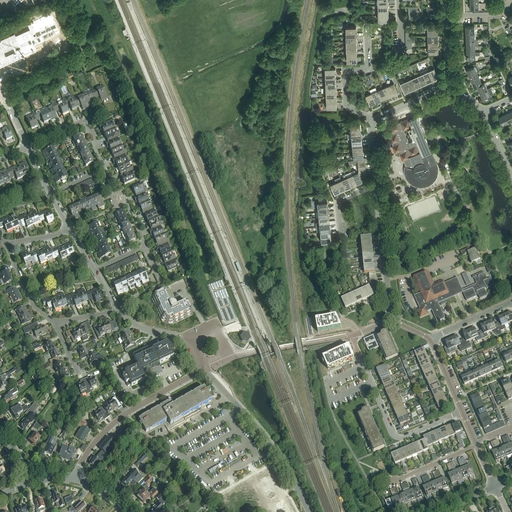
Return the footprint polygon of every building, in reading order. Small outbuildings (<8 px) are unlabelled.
[(15,33),(0,39),(0,67),(42,49),(39,43),(60,33),(51,13),(27,24),(30,29),(16,35),(15,33)] [(479,71),(476,64),(471,65),(472,67),(466,69),(469,76),(477,72),(479,71)] [(427,83),(433,81),(428,71),(427,69),(422,72),(423,74),(427,83)] [(434,69),(428,71),(433,81),(438,78),(434,69)] [(477,72),(469,76),(472,82),(479,78),(477,72)] [(423,74),(417,76),(422,86),(427,83),(423,74)] [(417,76),(412,79),(416,88),(422,86),(417,76)] [(479,78),(472,82),(474,87),(477,86),(482,84),(479,78)] [(412,79),(406,81),(411,91),(416,88),(412,79)] [(401,84),(405,93),(411,91),(406,81),(401,84)] [(480,92),(488,89),(485,83),(482,84),(477,86),(480,92)] [(394,84),(388,86),(392,96),(398,93),(394,84)] [(387,98),(392,96),(388,86),(383,89),(387,98)] [(95,90),(95,89),(93,90),(96,97),(99,95),(101,101),(108,98),(102,87),(95,90)] [(488,89),(480,92),(482,98),(486,97),(487,99),(491,97),(490,95),(494,93),(491,87),(488,89)] [(383,89),(377,91),(381,101),(387,98),(383,89)] [(91,92),(83,95),(89,107),(95,104),(93,98),(96,97),(93,90),(91,91),(91,92)] [(377,91),(372,93),(376,103),(381,101),(377,91)] [(366,96),(370,106),(376,103),(372,93),(366,96)] [(80,104),(83,110),(89,107),(83,95),(76,98),(75,94),(73,95),(73,96),(74,99),(77,105),(80,104)] [(78,108),(77,105),(74,99),(73,96),(66,99),(65,99),(64,97),(62,97),(63,100),(66,106),(69,105),(72,111),(78,108)] [(53,102),(54,104),(57,110),(60,109),(63,115),(69,112),(66,106),(63,100),(56,104),(55,101),(53,102)] [(52,106),(45,109),(50,121),(56,118),(54,112),(57,110),(54,104),(52,105),(52,106)] [(44,124),(50,121),(45,109),(38,112),(36,109),(34,110),(38,119),(41,117),(44,124)] [(38,119),(34,110),(32,110),(33,114),(26,117),(31,129),(38,126),(36,122),(35,120),(38,119)] [(499,117),(502,125),(508,122),(505,114),(499,117)] [(394,135),(389,137),(393,146),(392,146),(395,154),(396,155),(399,156),(400,156),(402,161),(403,161),(406,166),(405,167),(405,171),(405,175),(407,179),(410,182),(413,184),(413,185),(417,186),(421,187),(425,187),(429,185),(431,184),(432,183),(435,180),(437,176),(438,172),(438,168),(437,164),(438,164),(433,152),(432,152),(427,141),(428,140),(426,136),(419,120),(418,120),(419,119),(417,115),(412,117),(413,118),(409,120),(409,119),(398,123),(397,122),(390,125),(393,133),(394,135)] [(104,134),(115,129),(112,124),(114,123),(112,120),(102,124),(99,126),(99,127),(101,132),(103,131),(104,134)] [(7,126),(0,129),(0,135),(1,138),(4,136),(6,141),(12,138),(11,136),(9,131),(7,126)] [(108,142),(117,138),(120,136),(119,133),(117,134),(115,129),(104,134),(106,139),(108,142)] [(73,143),(74,145),(84,140),(82,135),(80,135),(73,138),(75,142),(73,143)] [(110,148),(111,151),(121,146),(117,138),(108,142),(105,143),(107,146),(108,149),(110,148)] [(77,147),(78,150),(87,146),(84,140),(74,145),(75,148),(77,147)] [(80,153),(81,156),(90,152),(87,146),(78,150),(76,151),(78,153),(80,153)] [(115,159),(124,155),(127,154),(125,150),(124,151),(121,146),(111,151),(113,156),(115,159)] [(45,158),(56,153),(53,147),(42,152),(45,158)] [(82,158),(83,161),(92,158),(90,152),(81,156),(79,157),(80,159),(82,158)] [(49,161),(50,163),(59,159),(56,153),(45,158),(47,162),(49,161)] [(116,165),(117,168),(128,163),(124,155),(115,159),(112,160),(115,166),(116,165)] [(93,164),(92,162),(94,162),(92,158),(83,161),(82,162),(83,165),(85,164),(86,167),(93,164)] [(48,164),(49,169),(52,167),(53,170),(62,165),(59,159),(50,163),(48,164)] [(454,170),(449,159),(444,161),(448,172),(454,170)] [(18,165),(19,168),(23,177),(30,175),(24,163),(18,165)] [(118,170),(121,176),(133,170),(132,167),(130,168),(128,163),(117,168),(118,170)] [(55,173),(56,176),(65,171),(62,165),(53,170),(50,171),(52,175),(55,173)] [(17,180),(23,177),(19,168),(17,169),(16,166),(11,168),(8,170),(12,178),(16,177),(17,180)] [(355,169),(351,171),(351,172),(352,175),(357,184),(362,182),(362,180),(364,179),(366,175),(366,173),(366,171),(359,171),(358,172),(356,173),(355,169)] [(5,171),(4,170),(3,171),(0,171),(0,176),(4,184),(10,182),(9,180),(12,178),(8,170),(5,171)] [(132,175),(135,173),(133,170),(121,176),(120,176),(122,180),(124,185),(135,180),(132,175)] [(56,183),(68,178),(65,171),(56,176),(53,177),(56,183)] [(351,187),(357,184),(352,175),(351,172),(346,174),(347,177),(351,187)] [(459,183),(454,172),(447,175),(452,186),(459,183)] [(345,189),(351,187),(347,177),(341,180),(345,189)] [(341,180),(336,182),(340,192),(345,189),(341,180)] [(330,185),(334,194),(340,192),(336,182),(330,185)] [(136,196),(145,193),(147,192),(146,188),(144,189),(142,184),(132,188),(135,194),(136,196)] [(138,203),(139,205),(149,201),(145,193),(136,196),(134,197),(136,201),(137,204),(138,203)] [(99,194),(93,197),(97,206),(98,209),(105,206),(99,194)] [(96,210),(95,207),(97,206),(93,197),(87,200),(91,209),(92,211),(96,210)] [(317,207),(327,206),(327,201),(325,201),(325,199),(317,200),(313,200),(314,207),(317,207)] [(90,212),(89,210),(91,209),(87,200),(81,203),(85,212),(86,214),(90,212)] [(143,214),(144,213),(153,209),(149,201),(139,205),(143,214)] [(80,217),(84,215),(83,213),(85,212),(81,203),(75,206),(80,217)] [(74,220),(80,217),(75,206),(68,208),(74,220)] [(54,221),(49,209),(39,214),(43,221),(46,220),(48,224),(54,221)] [(144,213),(148,221),(157,217),(153,209),(144,213)] [(34,210),(28,213),(30,217),(34,225),(43,221),(39,214),(36,215),(34,210)] [(117,218),(115,219),(116,221),(126,216),(124,211),(123,212),(122,211),(115,215),(117,218)] [(34,225),(30,217),(27,218),(26,214),(18,218),(23,227),(26,226),(27,228),(34,225)] [(20,228),(23,227),(18,218),(16,219),(14,215),(7,217),(13,229),(19,227),(20,228)] [(119,223),(120,226),(129,222),(126,216),(116,221),(117,224),(119,223)] [(7,232),(13,229),(7,217),(0,220),(0,228),(0,229),(4,227),(7,232)] [(151,228),(152,230),(163,225),(161,222),(160,223),(157,217),(148,221),(151,228)] [(88,234),(100,229),(97,223),(99,223),(98,220),(92,222),(93,225),(86,228),(88,234)] [(120,229),(121,228),(123,232),(131,228),(129,222),(120,226),(118,227),(120,229)] [(153,236),(155,239),(164,234),(160,226),(163,225),(152,230),(149,231),(152,237),(153,236)] [(124,234),(125,237),(134,234),(131,228),(123,232),(121,233),(122,235),(124,234)] [(93,237),(94,240),(103,235),(100,229),(88,234),(90,238),(93,237)] [(135,238),(136,238),(134,234),(125,237),(124,238),(125,241),(127,240),(128,243),(135,240),(135,238)] [(158,247),(167,243),(169,242),(168,239),(166,240),(164,234),(155,239),(158,247)] [(103,235),(94,240),(91,241),(93,245),(96,243),(97,246),(106,241),(103,235)] [(98,250),(99,252),(108,248),(106,241),(97,246),(94,247),(96,251),(98,250)] [(69,242),(63,245),(64,248),(68,257),(74,254),(69,242)] [(160,253),(161,256),(171,251),(167,243),(158,247),(156,248),(158,252),(159,254),(160,253)] [(53,259),(57,258),(53,250),(50,251),(48,246),(45,247),(41,249),(43,252),(47,261),(53,258),(53,259)] [(61,249),(60,246),(53,250),(57,258),(60,256),(62,259),(68,257),(64,248),(61,249)] [(100,259),(111,254),(108,248),(99,252),(97,253),(100,259)] [(471,250),(472,250),(471,251),(469,248),(461,252),(462,256),(468,254),(470,259),(469,259),(471,264),(472,264),(472,263),(475,262),(477,265),(482,263),(477,253),(478,253),(476,248),(471,250)] [(32,264),(36,262),(31,254),(28,255),(26,250),(20,253),(25,265),(31,262),(32,264)] [(40,253),(39,250),(31,254),(36,262),(39,261),(41,264),(47,261),(43,252),(40,253)] [(164,261),(165,264),(176,259),(175,256),(173,257),(171,251),(161,256),(164,261)] [(176,259),(165,264),(164,264),(168,273),(177,268),(178,270),(181,268),(179,264),(178,264),(176,259)] [(0,283),(1,286),(11,282),(11,281),(12,280),(8,272),(9,271),(7,267),(1,269),(3,272),(0,273),(0,276),(2,280),(0,280),(0,283)] [(463,267),(455,271),(458,276),(466,273),(463,267)] [(138,273),(142,282),(143,284),(149,282),(144,270),(138,273)] [(414,277),(413,279),(417,286),(418,291),(421,292),(421,293),(416,296),(422,308),(420,309),(419,312),(421,316),(428,314),(427,312),(432,310),(437,322),(445,318),(439,303),(440,303),(445,301),(463,293),(467,301),(476,297),(476,296),(478,295),(480,299),(487,296),(484,289),(487,288),(487,289),(494,286),(491,278),(487,280),(485,274),(475,279),(477,284),(462,290),(457,278),(444,284),(443,281),(441,281),(433,284),(432,280),(428,272),(426,271),(414,277)] [(141,285),(140,283),(142,282),(138,273),(131,276),(136,285),(137,287),(141,285)] [(135,288),(133,286),(136,285),(131,276),(125,279),(129,288),(131,290),(135,288)] [(128,291),(127,289),(129,288),(125,279),(119,281),(125,293),(128,291)] [(113,284),(118,296),(125,293),(119,281),(113,284)] [(368,298),(374,295),(371,290),(369,286),(364,289),(368,298)] [(14,288),(6,292),(8,295),(9,294),(14,305),(22,301),(18,291),(17,290),(15,291),(14,288)] [(97,288),(88,292),(91,300),(94,298),(96,303),(103,300),(97,288)] [(85,294),(83,289),(76,292),(78,295),(82,304),(88,301),(91,300),(88,292),(85,294)] [(362,301),(368,298),(364,289),(358,291),(362,301)] [(170,304),(164,291),(152,297),(162,321),(171,324),(192,315),(187,302),(176,307),(175,304),(172,303),(170,304)] [(358,291),(352,294),(357,303),(362,301),(358,291)] [(64,298),(62,293),(56,296),(61,308),(67,305),(68,307),(71,306),(67,296),(64,298)] [(76,296),(74,293),(67,296),(71,306),(74,304),(76,307),(82,304),(78,295),(76,296)] [(352,294),(347,296),(351,306),(357,303),(352,294)] [(61,308),(56,296),(49,299),(48,297),(41,300),(43,304),(46,303),(49,309),(53,307),(55,311),(61,308)] [(341,299),(346,308),(351,306),(347,296),(341,299)] [(28,312),(26,309),(25,310),(24,307),(16,310),(22,325),(30,321),(30,320),(33,318),(31,312),(28,313),(28,312)] [(505,325),(508,324),(504,316),(498,318),(500,323),(497,324),(501,331),(506,329),(505,325)] [(316,322),(318,333),(341,329),(336,318),(335,318),(316,321),(316,322)] [(107,323),(102,325),(106,334),(111,331),(112,332),(115,331),(114,329),(111,323),(110,320),(107,321),(107,323)] [(492,321),(487,323),(490,331),(494,330),(495,334),(498,336),(502,334),(501,331),(497,324),(495,326),(492,321)] [(37,328),(35,326),(37,325),(37,323),(23,330),(25,335),(30,332),(31,335),(34,333),(36,338),(46,334),(43,326),(37,328)] [(489,336),(487,333),(490,331),(487,323),(481,326),(483,331),(480,332),(483,339),(489,336)] [(81,338),(82,337),(84,341),(87,340),(88,339),(87,336),(90,335),(85,324),(82,325),(83,327),(77,330),(81,338)] [(100,336),(106,334),(102,325),(97,328),(96,326),(93,327),(98,338),(101,337),(100,336)] [(475,328),(469,331),(472,339),(476,338),(478,341),(483,339),(480,332),(477,333),(475,328)] [(75,340),(81,338),(77,330),(72,332),(71,330),(68,332),(73,343),(76,341),(75,340)] [(123,342),(123,343),(131,340),(129,334),(131,333),(129,331),(118,336),(120,339),(118,339),(120,343),(123,342)] [(386,331),(364,340),(369,352),(382,347),(388,360),(398,356),(386,331)] [(471,344),(469,341),(472,339),(469,331),(463,334),(465,339),(462,340),(466,350),(471,348),(471,344)] [(248,333),(243,333),(240,337),(242,341),(247,342),(250,338),(248,333)] [(457,336),(451,339),(455,347),(458,346),(460,349),(462,351),(466,350),(462,340),(460,341),(457,336)] [(453,352),(452,349),(455,347),(451,339),(445,342),(448,347),(445,348),(448,355),(453,352)] [(131,340),(123,343),(126,349),(125,349),(126,352),(137,347),(136,344),(134,345),(131,340)] [(50,352),(55,349),(51,342),(44,346),(47,353),(50,352)] [(124,372),(125,374),(122,376),(128,387),(131,386),(131,387),(146,380),(141,369),(154,363),(153,362),(157,360),(159,364),(174,357),(173,356),(176,354),(171,343),(168,345),(166,342),(152,349),(153,350),(149,352),(147,349),(133,355),(138,366),(124,372)] [(82,360),(87,357),(94,354),(92,350),(88,352),(86,348),(89,347),(88,344),(82,347),(83,350),(78,352),(82,360)] [(349,347),(322,358),(327,369),(327,370),(328,370),(353,359),(354,359),(353,358),(349,347)] [(50,363),(59,359),(58,357),(61,355),(57,348),(55,349),(50,352),(53,359),(49,361),(50,363)] [(417,358),(427,354),(424,349),(415,352),(415,351),(410,353),(412,357),(416,356),(417,358)] [(502,349),(500,350),(502,356),(503,356),(507,363),(511,360),(511,359),(509,353),(508,353),(506,349),(503,351),(502,349)] [(102,356),(99,355),(96,356),(95,354),(94,354),(87,357),(90,365),(93,363),(94,367),(103,362),(104,360),(102,356)] [(417,358),(419,364),(429,360),(427,354),(417,358)] [(491,356),(492,358),(494,363),(494,362),(498,370),(503,368),(500,360),(496,362),(493,355),(491,356)] [(488,360),(486,361),(488,365),(489,365),(492,373),(498,370),(494,362),(494,363),(492,358),(488,360)] [(59,359),(50,363),(51,366),(53,366),(56,373),(59,372),(64,369),(61,362),(60,362),(59,359)] [(419,364),(422,370),(432,366),(429,360),(419,364)] [(481,363),(481,364),(483,368),(483,367),(487,375),(492,373),(489,365),(488,365),(485,367),(483,363),(481,363)] [(379,375),(388,371),(386,365),(376,369),(379,375)] [(477,370),(478,370),(481,378),(487,375),(483,367),(483,368),(479,369),(478,366),(478,365),(475,366),(476,367),(477,370)] [(422,370),(424,375),(434,371),(432,366),(422,370)] [(470,368),(471,370),(472,373),(472,372),(476,380),(481,378),(478,370),(477,370),(476,367),(473,369),(472,367),(470,368)] [(64,369),(59,372),(62,379),(58,381),(59,383),(68,379),(67,377),(70,375),(67,368),(64,369)] [(467,370),(464,371),(466,375),(467,375),(470,382),(476,380),(472,372),(472,373),(471,370),(467,371),(467,370)] [(391,377),(388,371),(379,375),(381,381),(391,377)] [(424,375),(427,381),(436,377),(434,371),(424,375)] [(465,385),(470,382),(467,375),(466,375),(463,376),(461,372),(459,373),(461,378),(461,377),(465,385)] [(0,381),(10,375),(9,373),(6,375),(5,375),(2,377),(0,374),(0,381)] [(0,389),(11,383),(8,379),(12,377),(10,375),(0,381),(0,389)] [(381,381),(384,386),(393,382),(391,377),(381,381)] [(427,381),(429,386),(439,382),(436,377),(427,381)] [(87,378),(84,379),(90,390),(92,389),(92,388),(97,386),(94,378),(88,380),(87,378)] [(90,390),(84,379),(81,381),(82,383),(77,385),(82,395),(86,393),(87,395),(91,393),(90,390)] [(396,388),(393,382),(384,386),(386,392),(396,388)] [(429,386),(431,392),(441,388),(439,382),(429,386)] [(511,384),(503,388),(505,392),(511,389),(511,384)] [(166,402),(138,418),(140,422),(139,423),(141,426),(142,425),(146,432),(168,420),(171,424),(212,401),(211,399),(214,397),(211,391),(211,392),(209,389),(206,391),(204,387),(178,402),(173,404),(170,400),(166,402)] [(386,392),(388,398),(398,393),(396,388),(386,392)] [(431,392),(434,398),(444,393),(441,388),(431,392)] [(12,395),(17,392),(16,389),(6,394),(7,395),(3,398),(6,404),(14,399),(12,395)] [(400,399),(398,393),(388,398),(391,403),(400,399)] [(444,393),(434,398),(436,403),(446,399),(444,393)] [(113,401),(108,404),(114,411),(118,408),(120,409),(122,407),(115,397),(112,399),(113,401)] [(391,403),(393,409),(403,404),(400,399),(391,403)] [(448,405),(446,399),(436,403),(437,405),(439,409),(440,411),(444,409),(443,407),(448,405)] [(31,423),(36,419),(32,415),(39,407),(35,403),(25,415),(27,417),(23,420),(24,420),(19,425),(25,430),(28,427),(29,428),(31,425),(30,425),(31,423)] [(110,416),(109,414),(114,411),(108,404),(103,407),(103,406),(100,408),(108,418),(110,416)] [(405,410),(403,404),(393,409),(396,414),(405,410)] [(26,406),(21,409),(19,405),(11,410),(16,419),(19,418),(18,416),(21,414),(21,413),(28,409),(26,406)] [(105,420),(108,418),(100,408),(99,409),(98,410),(98,411),(93,415),(99,422),(104,418),(105,420)] [(362,411),(363,413),(358,415),(374,452),(384,448),(367,408),(362,411)] [(396,414),(398,420),(408,416),(405,410),(396,414)] [(412,417),(409,418),(408,416),(398,420),(400,425),(404,424),(407,423),(408,424),(408,425),(414,422),(412,417)] [(81,428),(82,426),(84,423),(79,420),(76,425),(81,428)] [(31,436),(32,437),(29,441),(34,445),(42,437),(37,433),(41,427),(36,423),(31,431),(34,433),(31,436)] [(456,435),(461,445),(463,443),(461,437),(463,436),(457,423),(452,425),(456,435)] [(446,427),(450,437),(456,435),(452,425),(446,427)] [(90,431),(82,426),(81,428),(76,437),(84,442),(90,431)] [(446,427),(440,430),(445,440),(450,437),(446,427)] [(440,430),(435,432),(439,442),(445,440),(440,430)] [(64,431),(61,439),(64,440),(69,433),(64,431)] [(435,432),(429,435),(433,445),(439,442),(435,432)] [(428,447),(433,445),(429,435),(423,437),(425,440),(428,447)] [(43,453),(51,457),(59,441),(50,437),(43,453)] [(92,468),(94,469),(95,468),(96,468),(96,467),(99,469),(102,464),(114,450),(118,445),(116,443),(108,437),(99,448),(102,451),(96,458),(94,456),(93,459),(91,458),(89,461),(90,462),(89,464),(93,466),(92,468)] [(425,440),(419,442),(423,452),(429,450),(428,447),(425,440)] [(419,442),(414,445),(418,455),(423,452),(419,442)] [(65,447),(65,446),(62,445),(58,457),(61,458),(60,460),(65,461),(68,448),(65,447)] [(414,445),(408,447),(412,457),(418,455),(414,445)] [(507,457),(511,454),(511,453),(508,446),(503,448),(507,457)] [(408,447),(402,449),(407,459),(412,457),(408,447)] [(69,462),(69,461),(72,462),(73,458),(74,459),(76,451),(68,448),(65,461),(69,462)] [(503,448),(497,450),(501,459),(507,457),(503,448)] [(401,462),(407,459),(402,449),(397,452),(401,462)] [(492,453),(496,461),(501,459),(497,450),(492,453)] [(395,464),(401,462),(397,452),(391,454),(395,464)] [(107,468),(104,472),(107,474),(108,473),(112,476),(117,470),(112,467),(113,465),(116,461),(113,459),(110,463),(108,466),(109,466),(108,468),(107,468)] [(470,465),(465,468),(468,477),(474,474),(470,465)] [(465,468),(459,470),(463,479),(468,477),(465,468)] [(125,478),(122,482),(127,487),(129,484),(133,487),(136,484),(137,485),(143,478),(133,469),(130,473),(129,472),(125,478)] [(459,470),(454,472),(458,481),(463,479),(459,470)] [(274,480),(269,472),(258,478),(263,486),(274,480)] [(448,475),(452,484),(458,481),(454,472),(448,475)] [(141,491),(136,496),(140,500),(147,492),(145,491),(148,488),(147,487),(152,482),(150,480),(150,479),(151,478),(149,475),(143,481),(147,484),(141,490),(141,491)] [(439,480),(443,489),(449,487),(445,478),(439,480)] [(438,492),(443,489),(439,480),(434,483),(438,492)] [(434,483),(428,485),(432,494),(438,492),(434,483)] [(423,487),(427,496),(432,494),(428,485),(423,487)] [(147,492),(140,500),(143,503),(148,498),(149,498),(151,496),(153,498),(158,493),(153,488),(148,493),(147,492)] [(413,490),(417,499),(422,497),(419,488),(413,490)] [(392,505),(393,505),(395,508),(400,506),(396,497),(395,494),(393,489),(390,490),(392,496),(393,499),(391,500),(392,503),(392,504),(390,500),(386,502),(388,507),(393,506),(392,505)] [(413,490),(407,492),(411,501),(417,499),(413,490)] [(159,501),(151,510),(152,511),(151,511),(159,511),(160,511),(164,509),(162,506),(164,504),(168,501),(163,497),(164,495),(161,492),(156,498),(159,501)] [(276,509),(284,505),(282,501),(285,499),(281,492),(271,497),(275,504),(274,505),(276,509)] [(411,501),(407,492),(402,495),(406,504),(411,501)] [(53,495),(54,499),(51,500),(52,504),(58,502),(60,507),(64,506),(63,502),(62,502),(61,499),(60,499),(59,495),(58,496),(58,495),(57,495),(56,494),(53,495)] [(400,506),(406,504),(402,495),(396,497),(400,506)] [(36,511),(42,511),(43,511),(42,509),(47,507),(45,503),(43,504),(42,500),(41,500),(36,501),(35,502),(37,507),(36,507),(37,510),(36,511)] [(72,507),(69,510),(69,511),(70,511),(81,511),(87,507),(84,504),(82,502),(80,504),(76,508),(75,507),(73,509),(72,507)]
